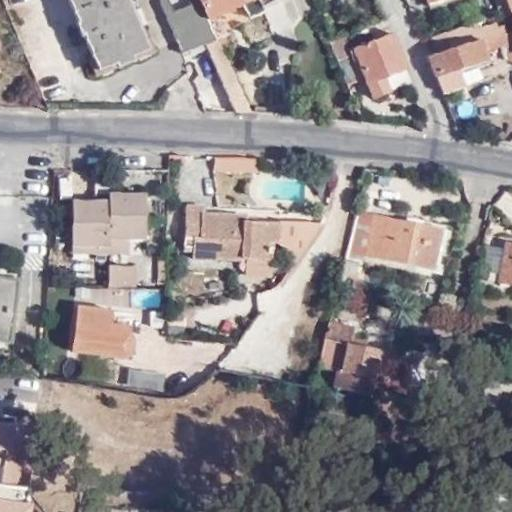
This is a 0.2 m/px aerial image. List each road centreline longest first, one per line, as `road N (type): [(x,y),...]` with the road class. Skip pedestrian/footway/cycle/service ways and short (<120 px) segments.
road 1 (secondary): [(0,124),(439,151)]
road 2 (track): [(345,142),(332,245),(302,287),(260,312),(178,325)]
road 3 (track): [(350,511),(377,495),(511,478)]
road 4 (residential): [(439,151),(440,126),(390,0)]
